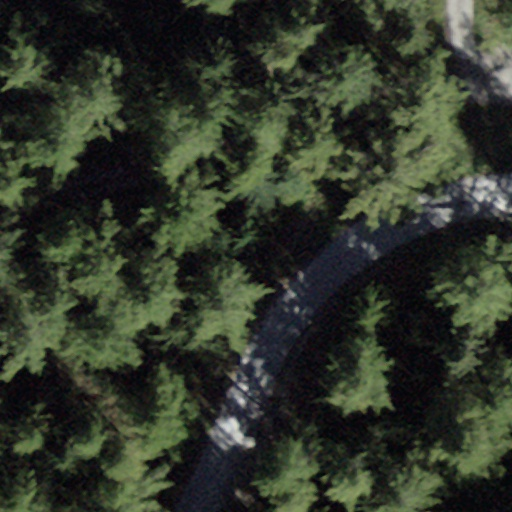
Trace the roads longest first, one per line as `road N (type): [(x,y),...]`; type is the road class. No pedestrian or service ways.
road 1 (track): [(0,211),(72,209),(163,138),(481,68)]
road 2 (unclassified): [(511,195),(412,216),(344,256),(314,286),(288,320),(198,511)]
